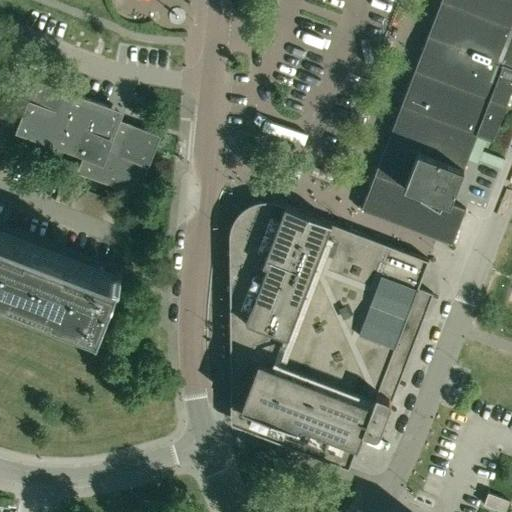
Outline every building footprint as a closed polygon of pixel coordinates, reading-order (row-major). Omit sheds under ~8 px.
[(149,0),(148,3),(162,9),(165,0),(149,0)] [(511,0),(441,0),(423,49),(410,81),(418,103),(415,109),(492,138),(511,87),(511,0)] [(117,119),(120,110),(38,78),(19,127),(87,153),(80,169),(109,181),(111,175),(138,185),(157,135),(117,119)] [(14,96),(5,92),(0,104),(0,113),(7,116),(14,96)] [(24,100),(14,96),(7,116),(17,120),(24,100)] [(402,104),(388,139),(433,156),(464,167),(477,133),(492,139),(492,138),(415,109),(402,104)] [(388,139),(375,174),(420,190),(433,156),(388,139)] [(433,156),(420,190),(451,202),(464,167),(433,156)] [(375,174),(361,209),(391,220),(437,237),(452,243),(466,207),(451,202),(420,190),(375,174)] [(54,200),(64,204),(72,184),(62,180),(54,200)] [(64,204),(74,208),(82,187),(72,184),(64,204)] [(74,208),(84,211),(91,191),(82,187),(74,208)] [(84,211),(93,215),(101,195),(91,191),(84,211)] [(93,215),(103,219),(111,198),(101,195),(93,215)] [(103,219),(113,223),(121,202),(111,198),(103,219)] [(280,202),(274,199),(271,199),(268,200),(263,200),(259,200),(255,201),(249,204),(245,207),(241,210),(238,214),(235,219),(233,223),(231,227),(230,230),(230,233),(231,423),(262,434),(345,466),(352,448),(356,449),(364,429),(373,433),(375,433),(376,433),(378,433),(379,432),(380,431),(381,430),(381,429),(382,427),(433,292),(418,287),(429,259),(286,204),(280,202)] [(0,289),(98,326),(118,275),(0,229),(0,289)] [(509,499),(488,491),(483,503),(505,511),(509,499)]
